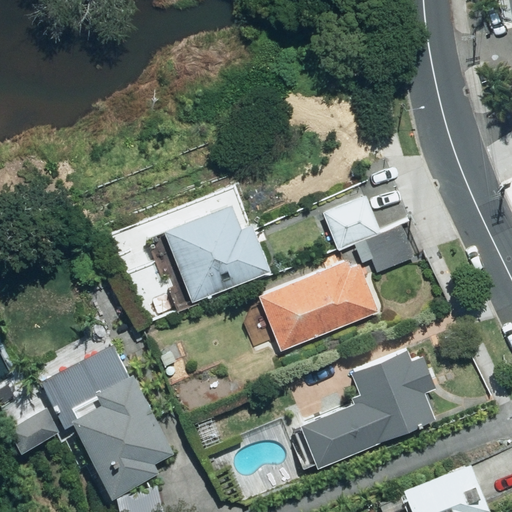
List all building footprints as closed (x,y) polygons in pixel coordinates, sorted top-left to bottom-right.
[(325,209),(341,246),(357,239),(383,228),(368,191),(325,209)] [(245,221),(237,198),(168,224),(195,296),(272,267),(254,218),(245,221)] [(355,265),(351,255),(263,288),(284,346),(381,311),(363,262),(355,265)] [(130,373),(112,340),(43,379),(69,425),(78,420),(118,492),(160,468),(157,463),(180,450),(136,370),(130,373)] [(439,385),(427,353),(415,357),(411,346),(352,369),(362,394),(304,416),(322,463),(439,417),(428,389),(439,385)] [(15,429),(23,448),(61,432),(52,413),(15,429)] [(405,487),(409,495),(416,511),(413,511),(489,511),(493,510),(472,459),(405,487)] [(161,482),(121,492),(125,511),(152,511),(168,508),(161,482)]
